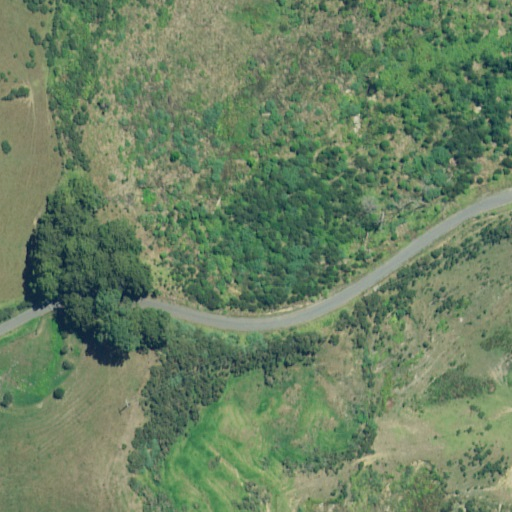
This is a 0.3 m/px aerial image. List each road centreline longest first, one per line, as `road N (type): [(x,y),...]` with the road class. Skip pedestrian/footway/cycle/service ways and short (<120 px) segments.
road 1 (unclassified): [(249,330),(417,268),(511,209)]
road 2 (track): [(0,325),(87,293),(249,330)]
